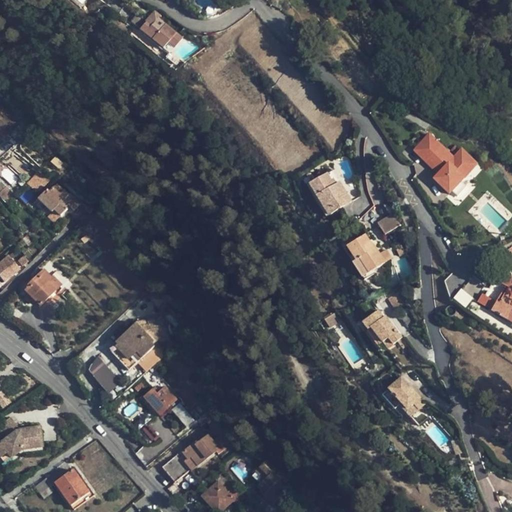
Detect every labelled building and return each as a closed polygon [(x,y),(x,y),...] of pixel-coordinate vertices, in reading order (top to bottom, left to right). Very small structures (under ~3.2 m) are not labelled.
[(178,38),(154,18),(151,22),(147,26),(144,23),(142,22),(136,29),(159,48),(164,42),(170,47),(178,38)] [(0,133),(5,138),(8,135),(17,144),(28,134),(1,105),(0,105),(0,133)] [(422,169),(436,152),(424,141),(409,158),(422,169)] [(436,152),(422,169),(436,180),(450,163),(436,152)] [(450,163),(431,185),(448,199),(451,196),(459,186),(462,183),(457,179),(469,165),(457,155),(450,163)] [(27,183),(38,192),(47,181),(37,172),(27,183)] [(335,187),(328,176),(308,188),(327,219),(352,204),(341,184),(335,187)] [(0,196),(7,203),(16,195),(0,179),(0,196)] [(70,192),(69,194),(57,184),(50,191),(48,188),(38,199),(52,213),(55,210),(61,216),(68,210),(66,208),(69,205),(74,209),(81,202),(70,192)] [(459,186),(451,196),(456,201),(465,190),(459,186)] [(390,216),(375,225),(383,238),(398,229),(390,216)] [(28,234),(22,239),(31,249),(36,244),(28,234)] [(362,261),(371,275),(386,264),(381,257),(380,258),(366,237),(348,248),(358,263),(362,261)] [(402,244),(396,246),(402,258),(407,255),(402,244)] [(365,279),(371,275),(362,261),(358,263),(348,248),(346,250),(365,279)] [(388,252),(381,257),(386,264),(393,260),(388,252)] [(0,277),(4,283),(20,269),(16,264),(12,267),(4,258),(0,261),(0,277)] [(44,272),(39,267),(36,270),(20,285),(26,291),(44,272)] [(497,280),(509,287),(511,288),(503,304),(501,302),(496,310),(495,311),(511,320),(511,274),(503,270),(497,280)] [(51,280),(44,272),(26,291),(41,306),(62,285),(54,277),(51,280)] [(511,288),(509,287),(501,302),(503,304),(511,288)] [(172,299),(164,290),(152,299),(161,310),(172,299)] [(456,302),(471,312),(478,302),(464,292),(456,302)] [(482,302),(496,310),(501,302),(486,294),(482,302)] [(398,313),(407,308),(399,295),(390,301),(398,313)] [(326,320),(327,322),(328,322),(341,317),(338,312),(326,320)] [(389,325),(385,320),(380,313),(364,325),(369,332),(373,330),(385,345),(389,341),(394,347),(404,340),(393,326),(388,330),(385,327),(389,325)] [(141,328),(137,322),(127,331),(127,332),(116,343),(119,345),(112,352),(130,372),(155,347),(154,345),(159,339),(167,338),(163,317),(147,320),(148,326),(141,328)] [(328,322),(327,322),(332,330),(344,322),(341,317),(328,322)] [(381,347),(385,345),(373,330),(369,332),(381,347)] [(389,351),(394,347),(389,341),(385,345),(389,351)] [(139,366),(146,373),(167,355),(160,347),(139,366)] [(122,382),(103,361),(92,371),(93,374),(99,384),(110,394),(122,382)] [(404,380),(400,383),(408,391),(414,391),(404,380)] [(138,392),(145,386),(142,382),(135,388),(138,392)] [(408,391),(400,383),(391,391),(397,398),(402,403),(409,411),(415,406),(418,410),(420,413),(428,407),(414,391),(408,391)] [(178,400),(166,386),(158,394),(153,389),(144,397),(161,417),(171,408),(169,407),(178,400)] [(394,401),(397,398),(391,391),(387,395),(394,401)] [(187,427),(195,420),(180,402),(171,409),(187,427)] [(409,418),(418,410),(415,406),(409,411),(402,403),(399,406),(409,418)] [(216,409),(207,417),(214,427),(224,420),(216,409)] [(0,424),(0,432),(5,439),(18,428),(10,417),(0,424)] [(19,429),(18,428),(5,439),(0,442),(0,458),(6,454),(10,458),(21,449),(41,447),(39,427),(19,429)] [(217,446),(214,441),(209,435),(198,443),(196,442),(183,453),(187,459),(189,460),(192,458),(198,467),(218,451),(215,448),(217,446)] [(221,436),(214,441),(217,446),(215,448),(218,451),(220,454),(229,447),(221,436)] [(0,459),(3,463),(10,458),(6,454),(0,458),(0,459)] [(176,482),(190,470),(184,462),(178,455),(164,467),(176,482)] [(192,472),(198,467),(192,458),(189,460),(187,459),(184,462),(190,470),(192,472)] [(281,478),(283,476),(267,461),(257,471),(263,477),(262,478),(264,481),(261,485),(278,502),(285,495),(283,493),(289,486),(281,478)] [(54,483),(71,506),(89,494),(73,471),(54,483)] [(221,485),(227,479),(229,478),(224,472),(216,479),(218,482),(221,485)] [(40,493),(46,489),(43,484),(37,489),(40,493)] [(239,485),(235,487),(229,493),(237,503),(247,495),(239,485)] [(92,492),(89,494),(71,506),(74,511),(95,496),(92,492)]
